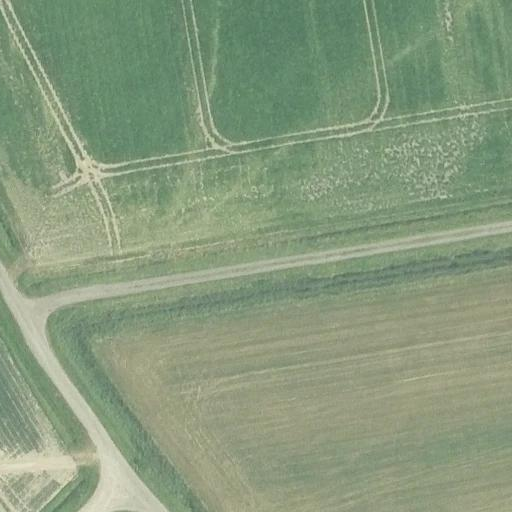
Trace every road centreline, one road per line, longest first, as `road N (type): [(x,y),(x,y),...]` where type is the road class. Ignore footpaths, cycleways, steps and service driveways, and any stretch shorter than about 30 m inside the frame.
road 1 (track): [(24,312),(511,230)]
road 2 (unclassified): [(124,481),(0,262)]
